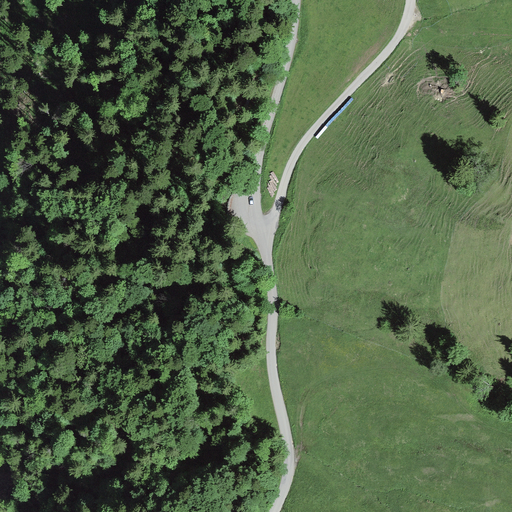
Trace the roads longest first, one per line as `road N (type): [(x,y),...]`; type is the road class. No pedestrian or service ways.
road 1 (unclassified): [(411,0),(396,41),(299,150),(264,241)]
road 2 (unclassified): [(264,241),(275,306),(270,366),(290,459),(275,511)]
road 3 (unclassified): [(264,241),(253,200),(259,147),(296,0)]
